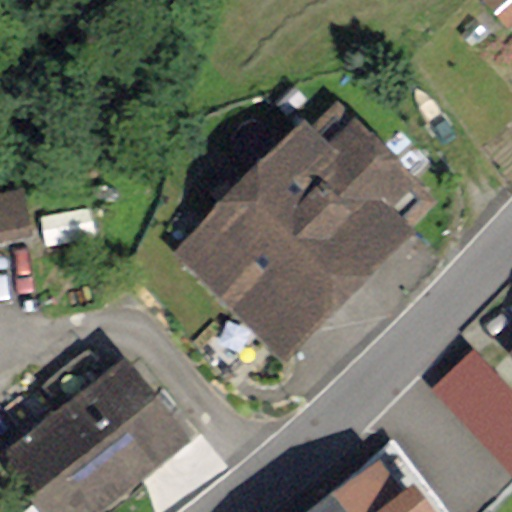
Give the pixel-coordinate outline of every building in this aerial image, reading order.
[(511,0),(496,0),(511,14),(511,0)] [(335,112),(179,266),(287,375),(444,221),(335,112)] [(0,177),(0,226),(36,219),(26,172),(0,177)] [(127,378),(0,479),(0,489),(18,511),(116,511),(189,454),(127,378)] [(437,511),(435,508),(446,500),(401,435),(290,511),(437,511)]
